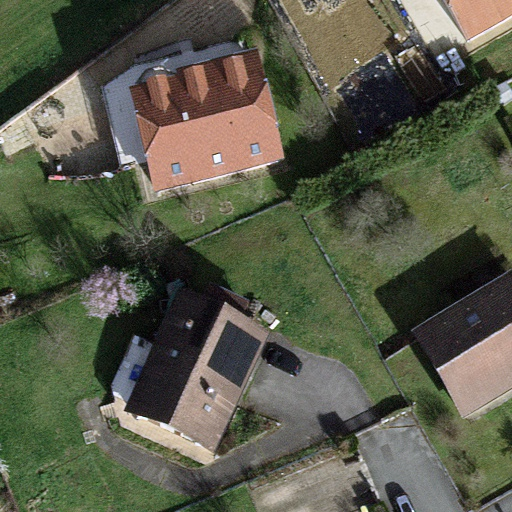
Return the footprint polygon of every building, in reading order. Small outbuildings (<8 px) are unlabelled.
[(511,16),(511,0),(442,0),(467,43),(511,16)] [(178,87),(254,69),(245,41),(133,69),(101,91),(122,177),(151,170),(133,98),(144,79),(160,75),(174,82),(178,87)] [(151,170),(156,191),(277,161),(254,69),(178,87),(174,82),(160,75),(144,79),(133,98),(151,170)] [(511,385),(511,282),(417,338),(462,415),(511,385)] [(222,399),(253,333),(185,301),(132,413),(207,448),(229,402),(222,399)] [(253,333),(222,399),(229,402),(260,336),(253,333)]
